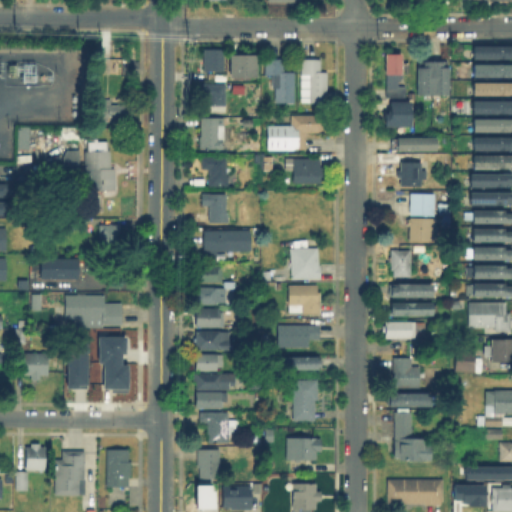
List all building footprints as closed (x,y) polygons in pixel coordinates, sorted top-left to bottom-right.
[(511,58),(475,58),(475,47),(511,47),(511,58)] [(204,72),(204,50),(224,50),(224,72),(204,72)] [(400,78),(400,83),(406,83),(407,95),(387,95),(387,70),(381,70),(380,51),(403,51),(403,75),(402,75),(402,78),(400,78)] [(231,77),(231,56),(257,56),(256,78),(231,77)] [(296,72),(296,103),(278,102),(278,75),(267,75),(268,59),(286,59),(286,72),(296,72)] [(122,76),(122,60),(140,60),(140,76),(122,76)] [(323,60),(322,72),(329,72),(327,111),(314,111),(313,103),(302,104),(301,60),(323,60)] [(420,96),(420,63),(450,63),(450,96),(420,96)] [(511,77),(474,77),(474,65),(511,65),(511,77)] [(227,84),(227,113),(213,113),(213,106),(212,106),(212,97),(205,97),(205,84),(227,84)] [(511,97),(474,97),(474,84),(511,84),(511,97)] [(100,118),(100,99),(126,99),(126,118),(100,118)] [(511,112),(469,112),(469,99),(511,99),(511,112)] [(386,125),(386,112),(391,112),(391,100),(410,100),(410,125),(386,125)] [(327,116),(327,135),(307,134),(307,154),(293,153),(293,151),(268,151),(268,126),(292,126),(292,116),(327,116)] [(225,119),(225,126),(226,126),(226,142),(233,142),(233,150),(200,150),(200,138),(202,137),(202,118),(225,119)] [(254,120),(254,127),(244,127),(244,119),(254,120)] [(511,133),(474,133),(475,121),(511,121),(511,133)] [(439,138),(439,152),(393,152),(394,140),(439,138)] [(83,139),(82,186),(91,187),(91,190),(113,190),(114,167),(108,167),(109,148),(104,148),(105,140),(83,139)] [(511,150),(474,150),(474,139),(511,139),(511,150)] [(80,173),(64,174),(64,158),(80,157),(80,173)] [(227,157),(227,176),(229,177),(229,186),(210,186),(210,169),(204,169),(204,164),(201,164),(201,160),(203,160),(203,157),(227,157)] [(511,170),(474,170),(474,157),(511,157),(511,170)] [(274,158),(274,169),(264,169),(264,158),(274,158)] [(321,158),(323,184),(294,184),(295,158),(321,158)] [(423,162),(423,170),(428,170),(427,179),(423,179),(422,186),(401,186),(401,178),(398,178),(398,170),(401,171),(401,162),(423,162)] [(473,172),(511,172),(511,184),(473,184),(473,172)] [(472,191),(511,191),(511,203),(472,203),(472,191)] [(228,194),(228,214),(230,214),(230,223),(211,223),(211,206),(204,206),(204,194),(228,194)] [(410,216),(411,194),(435,194),(435,216),(410,216)] [(511,224),(475,224),(475,210),(511,210),(511,224)] [(441,227),(441,235),(437,235),(436,241),(429,240),(429,243),(411,242),(412,226),(410,226),(410,219),(437,220),(437,227),(441,227)] [(87,220),(87,230),(70,230),(71,220),(87,220)] [(121,226),(121,252),(109,252),(109,250),(101,250),(101,225),(121,226)] [(511,244),(473,244),(473,230),(511,230),(511,244)] [(251,231),(251,252),(205,252),(205,231),(251,231)] [(320,248),(320,266),(322,266),(322,279),(292,279),(292,249),(320,248)] [(511,262),(474,262),(474,248),(511,248),(511,262)] [(412,251),(412,276),(396,276),(396,270),(393,270),(393,251),(412,251)] [(80,259),(80,279),(42,279),(42,259),(80,259)] [(224,266),(224,283),(198,283),(198,266),(224,266)] [(511,280),(473,280),(474,267),(511,267),(511,280)] [(321,292),(321,313),(304,313),(304,311),(291,311),(291,304),(290,304),(290,285),(319,285),(318,291),(321,292)] [(391,299),(391,286),(434,286),(434,300),(391,299)] [(511,297),(472,297),(472,286),(511,286),(511,297)] [(226,288),(228,303),(218,303),(218,305),(198,304),(197,289),(226,288)] [(124,304),(124,325),(104,325),(104,319),(67,319),(67,296),(107,296),(107,304),(124,304)] [(508,302),(508,313),(511,313),(511,332),(496,332),(496,329),(468,328),(468,303),(508,302)] [(392,316),(392,304),(434,304),(433,316),(392,316)] [(220,311),(221,314),(225,314),(225,328),(221,328),(221,329),(197,329),(197,311),(220,311)] [(426,322),(426,338),(387,338),(387,333),(384,332),(383,327),(386,326),(387,322),(426,322)] [(25,326),(25,342),(15,341),(15,326),(25,326)] [(321,326),(321,340),(310,340),(311,347),(280,347),(280,326),(321,326)] [(231,341),(235,341),(235,350),(197,350),(197,342),(195,342),(195,338),(198,338),(198,332),(231,332),(231,341)] [(100,363),(100,362),(96,362),(96,335),(123,335),(123,352),(119,352),(119,363),(100,363)] [(511,364),(490,364),(490,341),(511,341),(511,364)] [(64,387),(64,342),(84,342),(84,387),(64,387)] [(457,372),(457,352),(477,352),(477,372),(457,372)] [(49,375),(42,380),(31,380),(24,375),(24,354),(49,354),(49,375)] [(218,356),(217,372),(196,372),(196,355),(218,356)] [(274,371),(274,358),(319,358),(319,371),(274,371)] [(421,368),(420,389),(394,389),(394,359),(412,359),(412,368),(421,368)] [(125,363),(119,363),(100,363),(100,387),(109,387),(109,391),(125,391),(125,363)] [(236,375),(236,387),(230,387),(230,391),(194,390),(194,374),(236,375)] [(315,400),(315,421),(293,421),(293,381),(317,380),(317,400),(315,400)] [(223,393),(223,409),(198,409),(198,393),(223,393)] [(511,415),(503,415),(503,427),(482,427),(482,415),(495,415),(495,408),(486,408),(486,393),(511,393),(511,415)] [(390,409),(390,394),(433,394),(433,409),(390,409)] [(227,414),(227,444),(207,444),(207,424),(199,424),(199,414),(227,414)] [(414,415),(414,439),(431,439),(431,461),(403,461),(403,460),(395,460),(395,414),(414,415)] [(317,439),(317,440),(321,440),(322,452),(317,452),(317,461),(287,461),(288,438),(317,439)] [(511,442),(511,461),(501,461),(501,442),(511,442)] [(41,444),(41,448),(46,448),(46,471),(27,470),(27,448),(32,448),(32,444),(41,444)] [(130,449),(129,461),(132,461),(132,476),(129,476),(129,487),(107,487),(108,449),(130,449)] [(86,450),(86,481),(81,481),(81,496),(55,497),(54,460),(63,460),(63,452),(86,450)] [(197,477),(198,450),(221,450),(221,477),(197,477)] [(510,478),(462,478),(462,464),(510,464),(510,478)] [(28,472),(28,490),(17,490),(17,472),(28,472)] [(389,503),(389,480),(444,481),(444,504),(389,503)] [(482,483),(482,505),(451,505),(451,483),(482,483)] [(323,502),(316,503),(316,511),(298,511),(293,511),(294,485),(308,486),(317,484),(317,492),(323,492),(323,502)] [(252,487),(252,510),(231,510),(231,508),(223,508),(223,487),(252,487)] [(511,489),(511,511),(493,511),(493,504),(489,504),(489,496),(494,496),(494,489),(511,489)]
